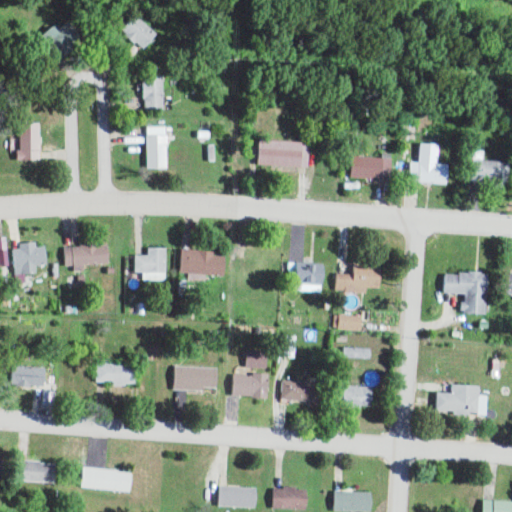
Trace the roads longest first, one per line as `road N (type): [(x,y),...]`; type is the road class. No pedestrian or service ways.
road 1 (residential): [(511,453),(0,419)]
road 2 (residential): [(0,207),(107,201),(511,226)]
road 3 (residential): [(398,511),(412,217)]
road 4 (residential): [(69,202),(67,115),(84,107),(102,110),(107,201)]
